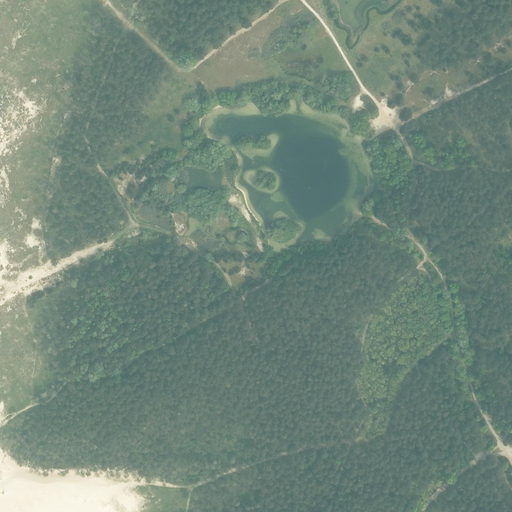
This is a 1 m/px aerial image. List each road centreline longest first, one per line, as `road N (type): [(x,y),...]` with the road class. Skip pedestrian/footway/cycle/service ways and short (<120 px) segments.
road 1 (track): [(0,301),(133,223),(180,238),(215,263),(236,302),(109,375),(69,379),(0,425)]
road 2 (track): [(0,444),(6,464),(184,489),(384,430),(405,372),(454,337)]
road 3 (track): [(511,466),(469,382),(444,280),(425,255)]
road 4 (track): [(285,0),(184,71)]
